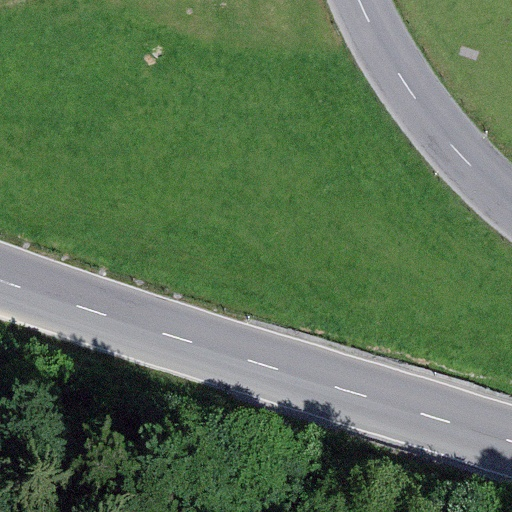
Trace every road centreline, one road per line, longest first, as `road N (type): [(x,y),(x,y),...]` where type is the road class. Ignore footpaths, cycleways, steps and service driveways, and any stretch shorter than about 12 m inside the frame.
road 1 (secondary): [(0,279),(511,442)]
road 2 (tertiary): [(511,202),(464,160),(389,58),(360,0)]
